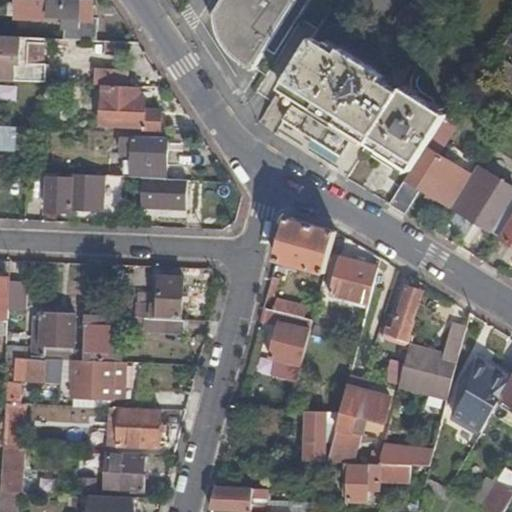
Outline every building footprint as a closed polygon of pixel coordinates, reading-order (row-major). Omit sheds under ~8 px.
[(92,0),(17,0),(17,16),(65,17),(64,39),(96,41),(97,18),(92,18),(92,0)] [(260,0),(224,0),(222,4),(230,9),(221,22),(222,32),(226,43),(230,48),(260,0)] [(260,0),(230,48),(231,49),(238,56),(246,62),(243,67),(255,74),(268,53),(276,57),(311,0),(260,0)] [(412,36),(423,18),(405,7),(394,24),(412,36)] [(15,37),(0,36),(0,80),(46,83),(46,64),(28,62),(14,61),(15,37)] [(28,37),(15,37),(14,61),(28,62),(28,37)] [(368,145),(400,95),(381,83),(384,77),(377,73),(377,72),(342,49),(337,55),(312,39),(280,88),(297,99),(283,120),(340,157),(353,136),(368,145)] [(507,83),(511,88),(511,64),(503,59),(507,83)] [(102,86),(126,87),(126,70),(95,68),(95,86),(102,86)] [(138,96),(139,88),(126,87),(102,86),(100,125),(143,127),(143,133),(162,134),(163,110),(144,110),(144,97),(138,96)] [(447,116),(404,89),(400,95),(368,145),(411,172),(426,148),(431,140),(447,116)] [(449,113),(447,116),(431,140),(444,148),(461,121),(449,113)] [(14,127),(0,125),(0,148),(14,150),(14,127)] [(133,154),(133,138),(123,138),(122,154),(133,154)] [(141,178),(167,179),(168,139),(133,138),(133,154),(131,178),(141,178)] [(431,140),(426,148),(439,156),(444,148),(431,140)] [(411,172),(390,205),(405,215),(421,189),(452,208),(472,176),(439,156),(426,148),(411,172)] [(472,176),(452,208),(499,237),(511,215),(511,188),(478,166),(472,176)] [(70,208),(100,210),(102,177),(69,175),(69,180),(47,180),(47,212),(70,213),(70,208)] [(185,211),(186,181),(167,179),(141,178),(140,209),(185,211)] [(511,215),(499,237),(511,244),(511,215)] [(288,217),(277,261),(289,264),(288,271),(297,273),(299,266),(325,274),(335,231),(334,231),(288,217)] [(369,305),(378,268),(339,258),(330,295),(369,305)] [(100,315),(104,264),(88,263),(85,314),(100,315)] [(151,317),(182,319),(184,276),(160,275),(159,293),(159,303),(152,303),(151,317)] [(301,287),(320,292),(323,280),(304,275),(301,287)] [(273,277),(265,308),(313,320),(316,308),(275,297),(280,279),(273,277)] [(11,280),(11,278),(5,278),(0,278),(0,317),(9,318),(10,304),(11,280)] [(25,280),(11,280),(10,304),(24,304),(25,280)] [(414,321),(423,293),(407,288),(395,325),(389,323),(387,329),(410,336),(415,322),(414,321)] [(136,302),(152,303),(159,303),(159,293),(137,291),(136,302)] [(265,308),(261,322),(279,327),(280,322),(310,330),(313,320),(265,308)] [(31,358),(46,359),(46,345),(74,346),(75,315),(44,313),(43,317),(34,317),(32,349),(31,358)] [(114,315),(100,315),(85,314),(84,352),(84,360),(114,361),(120,361),(120,355),(114,354),(114,326),(114,315)] [(135,331),(144,331),(144,317),(135,316),(135,331)] [(0,334),(8,335),(9,318),(0,317),(0,334)] [(184,334),(185,319),(182,319),(151,317),(144,317),(144,331),(184,334)] [(280,322),(279,327),(271,358),(283,361),(302,366),(310,330),(280,322)] [(399,388),(448,401),(466,331),(452,327),(444,355),(410,345),(399,388)] [(84,360),(84,352),(73,351),(74,346),(46,345),(46,359),(69,360),(76,360),(84,360)] [(7,349),(7,357),(31,358),(32,349),(7,349)] [(18,377),(44,378),(45,361),(19,360),(18,377)] [(74,398),(112,400),(114,361),(84,360),(76,360),(74,398)] [(280,372),(299,376),(302,366),(283,361),(280,372)] [(455,421),(481,437),(494,415),(502,402),(511,385),(511,378),(491,366),(455,421)] [(329,462),(340,463),(347,432),(353,432),(356,421),(358,418),(366,420),(385,425),(392,399),(366,393),(368,383),(350,378),(341,414),(329,462)] [(511,385),(502,402),(494,415),(511,424),(511,385)] [(18,446),(20,447),(22,403),(4,402),(3,432),(3,445),(18,446)] [(107,445),(120,445),(122,407),(108,406),(107,445)] [(159,447),(162,409),(122,407),(120,445),(159,447)] [(307,412),(305,461),(326,462),(329,413),(307,412)] [(412,466),(431,468),(435,451),(385,443),(380,465),(412,466)] [(21,492),(22,447),(20,447),(18,446),(17,448),(5,447),(3,491),(21,492)] [(108,490),(144,492),(146,455),(124,454),(124,456),(107,455),(106,474),(108,474),(108,490)] [(411,483),(412,466),(380,465),(371,464),(371,467),(353,466),(353,463),(346,463),(346,485),(350,485),(349,502),(370,504),(370,492),(383,492),(383,482),(411,483)] [(511,473),(508,471),(484,511),(486,511),(506,511),(511,502),(511,473)] [(252,511),(254,488),(218,486),(212,509),(242,511),(252,511)] [(0,511),(20,511),(21,492),(3,491),(0,491),(0,494),(0,511)] [(90,511),(132,511),(133,499),(91,496),(90,511)]
